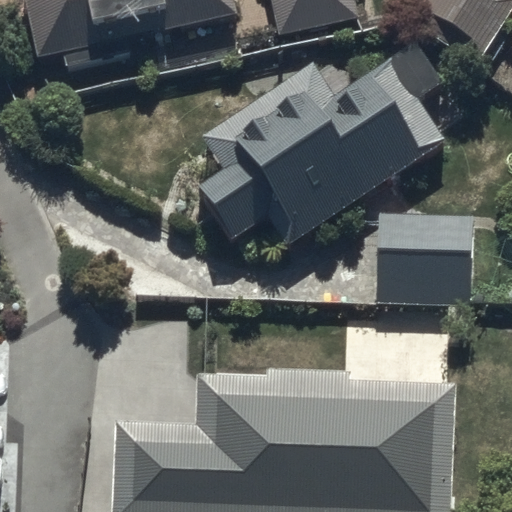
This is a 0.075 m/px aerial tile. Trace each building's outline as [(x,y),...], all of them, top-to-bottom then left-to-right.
[(25,0),(38,72),(97,62),(96,58),(233,35),(227,0),(25,0)] [(352,0),(271,0),(285,54),(361,35),(352,0)] [(511,29),(511,11),(494,0),(436,0),(413,36),(479,79),(511,29)] [(313,86),(205,156),(229,193),(202,211),(234,260),(272,234),(293,266),(446,166),(416,120),(442,103),(418,66),(336,120),(313,86)] [(477,233),(379,230),(376,311),(475,314),(477,233)] [(270,395),(198,395),(196,442),(120,439),(117,511),(457,511),(457,402),(353,402),(353,390),(270,387),(270,395)]
